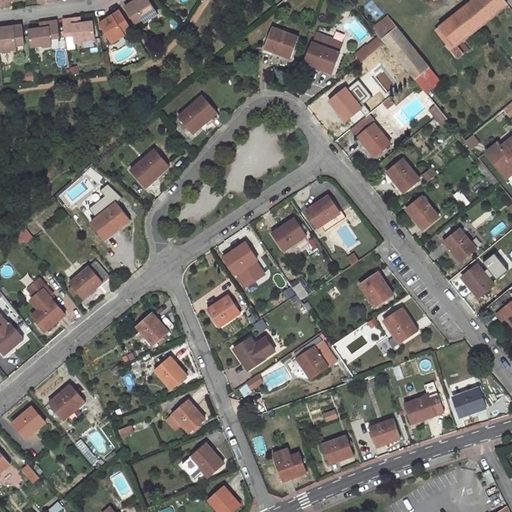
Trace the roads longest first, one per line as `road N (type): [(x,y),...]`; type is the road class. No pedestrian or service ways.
road 1 (residential): [(326,154),(511,377)]
road 2 (residential): [(326,154),(288,106),(257,105),(162,211),(156,225),(165,263)]
road 3 (residential): [(165,263),(270,511)]
road 4 (residential): [(0,403),(165,263)]
road 5 (tertiary): [(479,436),(278,511)]
road 6 (residential): [(165,263),(326,154)]
